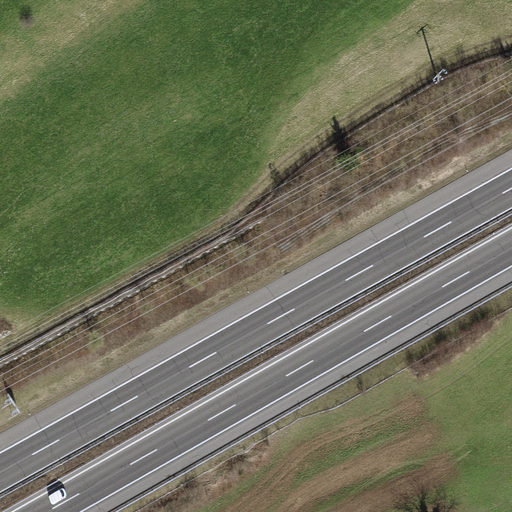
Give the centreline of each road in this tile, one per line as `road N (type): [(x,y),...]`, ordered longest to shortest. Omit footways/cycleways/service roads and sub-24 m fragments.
road 1 (track): [(0,355),(236,221),(353,121),(511,43)]
road 2 (motorway): [(511,187),(0,472)]
road 3 (motorway): [(49,511),(511,248)]
